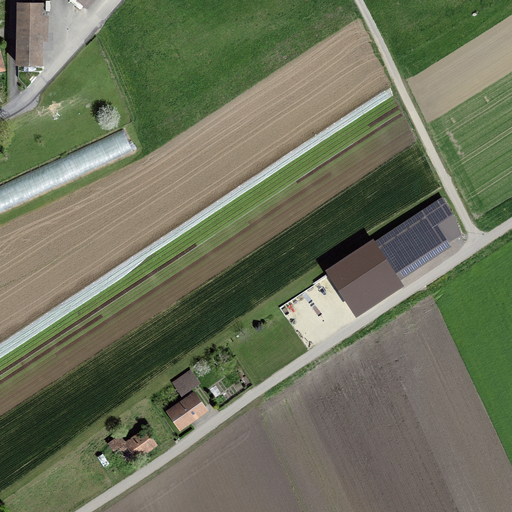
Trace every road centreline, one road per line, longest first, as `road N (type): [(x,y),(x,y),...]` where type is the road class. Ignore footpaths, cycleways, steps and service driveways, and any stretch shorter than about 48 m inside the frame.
road 1 (unclassified): [(511,223),(85,511)]
road 2 (track): [(359,0),(477,246)]
road 3 (residential): [(0,113),(27,101),(118,0)]
